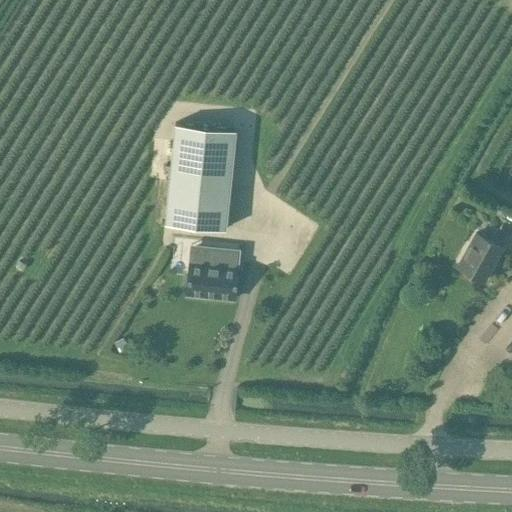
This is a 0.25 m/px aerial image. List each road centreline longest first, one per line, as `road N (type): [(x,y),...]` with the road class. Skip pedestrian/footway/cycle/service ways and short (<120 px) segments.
road 1 (unclassified): [(511,450),(0,408)]
road 2 (primary): [(511,493),(0,452)]
